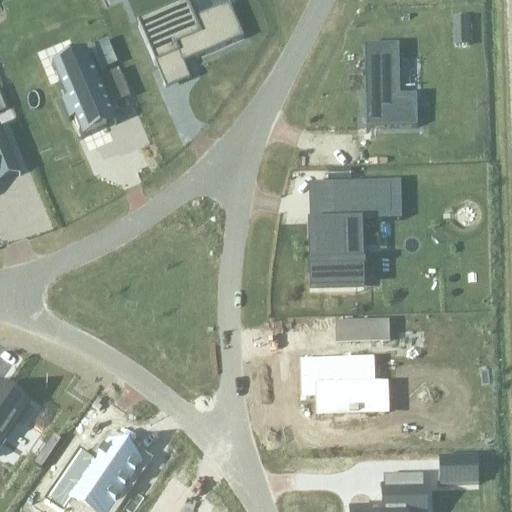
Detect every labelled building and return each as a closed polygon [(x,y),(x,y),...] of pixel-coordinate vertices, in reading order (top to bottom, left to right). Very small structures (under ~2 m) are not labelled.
[(187,6),(137,27),(154,66),(176,57),(180,67),(243,40),(228,6),(193,20),(187,6)] [(367,100),(365,100),(365,131),(416,131),(416,99),(399,99),(398,48),(395,48),(396,50),(366,51),(367,100)] [(73,118),(82,140),(83,139),(82,135),(106,125),(104,122),(113,119),(85,51),(83,52),(85,56),(68,63),(74,76),(58,83),(61,90),(66,103),(62,105),(62,103),(60,103),(68,122),(70,122),(69,120),(73,118)] [(0,160),(11,156),(0,129),(0,160)] [(393,187),(331,189),(332,216),(387,215),(387,190),(393,190),(393,187)] [(314,268),(306,268),(306,274),(310,274),(310,290),(360,288),(360,273),(364,273),(364,266),(359,267),(358,229),(342,229),(328,229),(313,230),(314,268)] [(386,323),(340,325),(340,345),(386,343),(386,323)] [(302,398),(300,398),(300,403),(316,402),(317,419),(348,418),(348,420),(357,419),(357,418),(372,417),(371,390),(373,390),(373,382),(371,382),(371,364),(301,366),(302,398)] [(0,448),(17,424),(29,407),(27,406),(26,407),(2,390),(0,392),(0,448)] [(84,511),(108,511),(140,466),(109,445),(95,465),(79,454),(44,504),(56,511),(65,511),(71,503),(84,511)] [(477,460),(438,462),(439,488),(477,487),(477,460)] [(423,511),(423,492),(382,494),(382,511),(423,511)]
